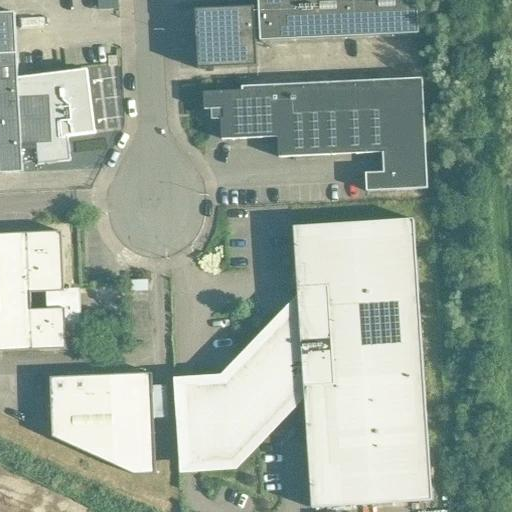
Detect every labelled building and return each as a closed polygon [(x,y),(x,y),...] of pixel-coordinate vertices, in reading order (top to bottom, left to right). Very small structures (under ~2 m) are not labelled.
[(259,0),(260,8),(197,10),(199,70),(270,66),(269,38),(274,37),(274,41),(420,35),(418,0),(259,0)] [(88,70),(19,79),(15,13),(0,13),(0,174),(24,173),(23,165),(39,161),(39,165),(71,161),(68,137),(96,133),(88,70)] [(424,79),(243,87),(243,91),(205,93),(206,110),(213,110),(213,121),(222,120),(223,140),(279,138),(280,158),(384,153),(385,173),(367,174),(368,192),(429,189),(424,79)] [(197,386),(202,464),(234,462),(303,389),(305,389),(313,509),(434,501),(415,220),(295,228),(300,308),(226,384),(197,386)] [(0,235),(0,352),(68,350),(67,330),(82,329),(81,290),(65,291),(62,233),(0,235)] [(158,475),(155,419),(153,374),(51,378),(54,438),(137,476),(158,475)]
